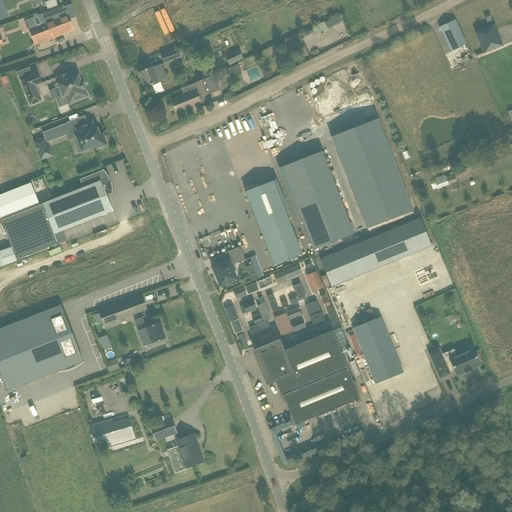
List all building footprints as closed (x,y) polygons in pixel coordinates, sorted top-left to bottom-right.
[(1,0),(0,0),(0,20),(8,17),(1,0)] [(42,0),(44,3),(45,2),(48,10),(57,6),(55,0),(42,0)] [(42,26),(28,31),(30,35),(33,44),(73,30),(69,20),(75,18),(72,5),(64,7),(63,6),(38,15),(40,19),(39,19),(40,21),(42,26)] [(340,15),(324,23),(327,30),(343,22),(340,15)] [(451,52),(466,45),(458,30),(459,29),(454,20),(440,27),(444,37),(451,52)] [(494,25),(476,33),(485,53),(503,46),(494,25)] [(161,56),(164,64),(182,57),(179,49),(161,56)] [(225,57),(229,66),(243,59),(239,50),(225,57)] [(138,74),(144,89),(159,82),(166,79),(160,65),(153,68),(153,67),(138,74)] [(237,65),(227,69),(232,79),(242,75),(237,65)] [(73,77),(71,72),(57,77),(59,83),(57,84),(61,96),(56,98),(60,107),(68,104),(68,105),(88,97),(85,88),(83,89),(78,75),(73,77)] [(20,79),(27,99),(38,94),(35,86),(41,84),(37,73),(20,79)] [(194,85),(181,90),(184,95),(171,101),(176,113),(194,106),(195,107),(201,104),(199,99),(213,93),(207,78),(194,84),(194,85)] [(72,133),(68,123),(43,133),(47,143),(72,133)] [(76,137),(81,152),(95,147),(96,150),(107,145),(103,134),(100,135),(97,129),(94,130),(92,123),(76,130),(78,136),(76,137)] [(42,139),(34,142),(41,160),(52,156),(49,147),(46,148),(42,139)] [(323,151),(280,165),(308,250),(351,236),(323,151)] [(408,151),(402,153),(405,160),(411,157),(408,151)] [(448,165),(439,168),(440,173),(450,170),(448,165)] [(113,212),(106,195),(111,193),(111,194),(112,194),(112,192),(112,187),(111,183),(109,183),(108,179),(109,179),(109,177),(106,174),(102,170),(103,171),(79,180),(78,177),(83,188),(0,220),(16,260),(58,243),(54,234),(112,211),(112,212),(113,212)] [(445,175),(433,179),(437,188),(446,185),(447,185),(448,184),(448,185),(456,182),(453,174),(445,177),(445,175)] [(273,181),(245,192),(260,230),(274,266),(302,255),(288,219),(273,181)] [(431,246),(420,219),(320,260),(331,287),(431,246)] [(245,260),(240,247),(225,253),(228,261),(212,267),(220,286),(227,283),(228,285),(237,281),(233,271),(236,270),(233,265),(245,260)] [(64,258),(0,283),(0,314),(4,324),(78,295),(64,258)] [(235,299),(302,275),(298,265),(231,290),(235,299)] [(316,271),(305,275),(311,292),(322,288),(316,271)] [(256,273),(249,276),(251,281),(258,278),(256,273)] [(271,312),(305,300),(300,283),(265,295),(271,312)] [(260,297),(255,299),(258,307),(263,305),(260,297)] [(138,313),(133,300),(98,313),(103,326),(138,313)] [(239,306),(243,315),(256,309),(253,300),(239,306)] [(312,325),(324,321),(316,301),(305,305),(312,325)] [(61,305),(0,329),(0,374),(7,392),(83,362),(83,360),(81,361),(81,360),(75,344),(67,324),(61,307),(62,307),(61,305)] [(233,334),(242,331),(233,305),(224,308),(233,334)] [(298,308),(274,317),(280,335),(305,326),(298,308)] [(136,330),(145,327),(141,317),(132,320),(136,330)] [(380,317),(353,328),(375,384),(403,373),(380,317)] [(139,331),(145,346),(150,344),(150,345),(165,339),(159,323),(139,331)] [(248,328),(251,335),(259,331),(256,325),(248,328)] [(283,396),(295,425),(360,399),(332,331),(279,353),(276,347),(260,354),(269,378),(273,377),(281,396),(280,396),(280,397),(283,396)] [(106,335),(97,338),(101,350),(109,347),(106,335)] [(480,366),(473,349),(444,362),(439,349),(428,353),(440,379),(450,374),(449,372),(453,370),(456,376),(464,373),(465,374),(472,371),(472,370),(480,366)] [(119,369),(117,361),(107,364),(109,372),(119,369)] [(112,420),(89,426),(96,450),(134,439),(129,419),(113,424),(112,420)] [(150,428),(155,441),(176,433),(171,420),(150,428)] [(181,454),(170,458),(175,473),(187,468),(194,465),(202,462),(196,445),(197,445),(193,435),(184,439),(176,441),(181,454)]
